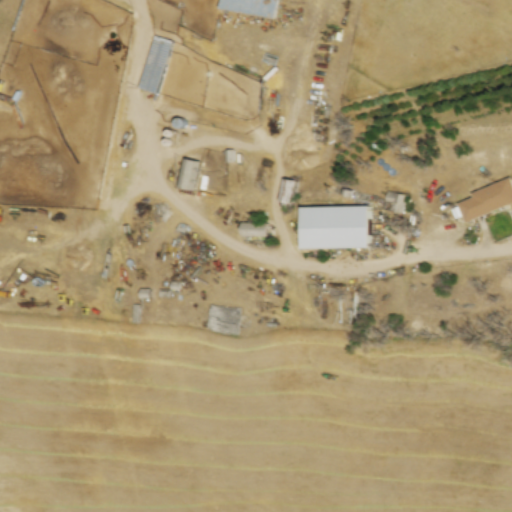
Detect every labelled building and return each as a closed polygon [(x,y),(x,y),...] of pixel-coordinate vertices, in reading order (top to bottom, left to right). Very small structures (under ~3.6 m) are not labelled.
[(223,0),(279,0),(276,15),(223,6),(223,0)] [(177,38),(161,90),(141,84),(157,32),(177,38)] [(201,158),(196,188),(178,184),(184,155),(201,158)] [(511,174),(511,202),(470,220),(462,201),(477,195),(475,191),(511,174)] [(296,200),(280,197),(284,176),(300,178),(296,200)] [(375,245),(306,247),(305,206),(374,203),(375,245)] [(245,221),(271,221),(271,234),(245,235),(245,221)] [(240,306),(211,306),(211,329),(240,329),(240,306)]
